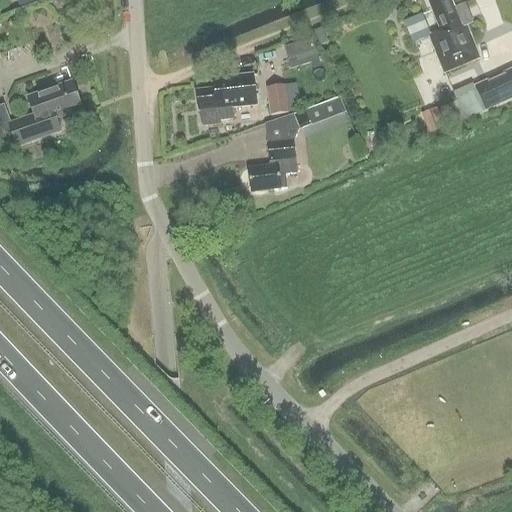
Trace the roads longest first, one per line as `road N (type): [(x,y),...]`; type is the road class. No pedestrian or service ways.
road 1 (unclassified): [(386,511),(279,405),(188,274),(148,181),(133,0)]
road 2 (trunk): [(238,511),(0,265)]
road 3 (trunk): [(0,352),(151,511)]
